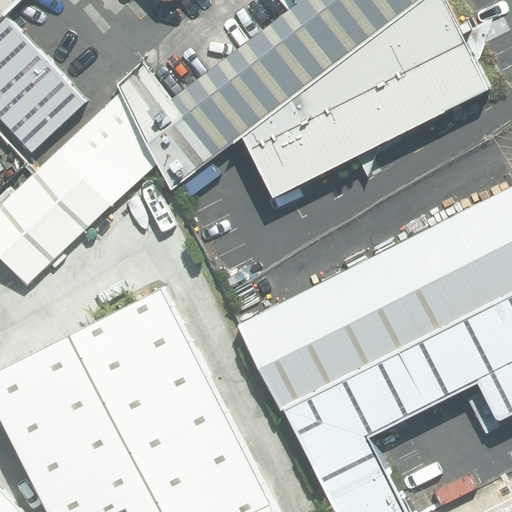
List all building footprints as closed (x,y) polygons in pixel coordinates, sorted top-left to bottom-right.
[(0,0),(0,12),(13,0),(0,0)] [(159,165),(169,189),(416,0),(292,0),(296,5),(169,100),(141,62),(117,86),(146,144),(159,165)] [(240,139),(269,199),(355,156),(377,144),(485,90),(473,66),(458,36),(439,0),(427,0),(338,66),(240,139)] [(458,36),(473,66),(491,19),(458,36)] [(3,26),(0,28),(0,127),(27,158),(80,110),(3,26)] [(156,165),(119,91),(0,201),(0,260),(23,286),(156,165)] [(365,178),(377,144),(355,156),(365,178)] [(511,184),(233,325),(276,409),(511,291),(511,184)] [(271,511),(155,286),(0,365),(0,427),(44,511),(114,511),(119,509),(120,511),(271,511)] [(511,291),(276,409),(327,511),(404,511),(368,439),(473,387),(491,422),(511,411),(511,291)] [(0,511),(23,511),(0,487),(0,511)]
